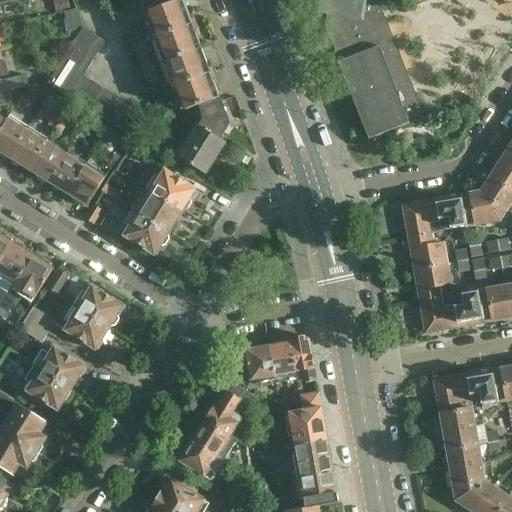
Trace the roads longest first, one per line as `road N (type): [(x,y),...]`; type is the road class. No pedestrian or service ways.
road 1 (residential): [(315,195),(465,166),(511,96)]
road 2 (residential): [(0,193),(194,318)]
road 3 (residential): [(76,511),(194,318)]
road 4 (residential): [(511,342),(355,372)]
road 5 (tertiary): [(315,195),(260,46)]
road 6 (residential): [(194,318),(340,297)]
road 7 (tertiary): [(381,511),(355,372)]
road 8 (residential): [(194,318),(262,208)]
